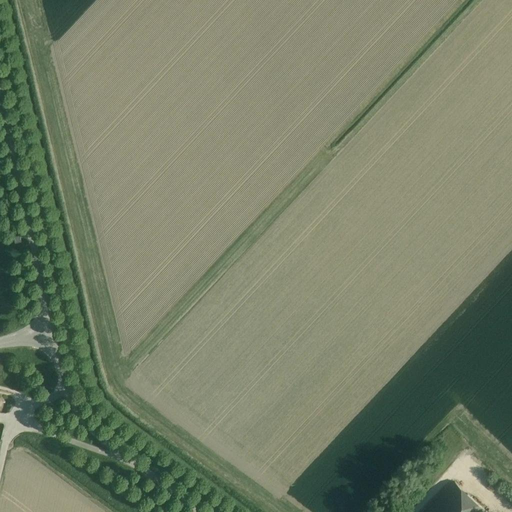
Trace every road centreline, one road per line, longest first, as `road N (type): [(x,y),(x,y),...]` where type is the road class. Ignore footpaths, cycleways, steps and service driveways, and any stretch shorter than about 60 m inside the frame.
road 1 (unclassified): [(49,330),(0,94)]
road 2 (track): [(144,511),(29,425)]
road 3 (unclassified): [(128,460),(14,420)]
